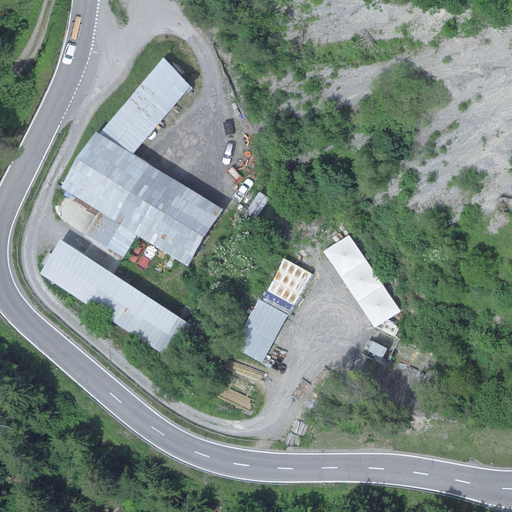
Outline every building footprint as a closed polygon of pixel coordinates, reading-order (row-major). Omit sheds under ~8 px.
[(169,62),(105,136),(141,158),(200,88),(169,62)] [(141,158),(105,136),(70,191),(106,214),(143,237),(196,271),(232,215),(141,158)] [(143,237),(106,214),(91,238),(128,261),(143,237)] [(194,327),(68,243),(46,276),(172,360),(194,327)] [(238,336),(269,352),(296,301),(265,285),(238,336)]
